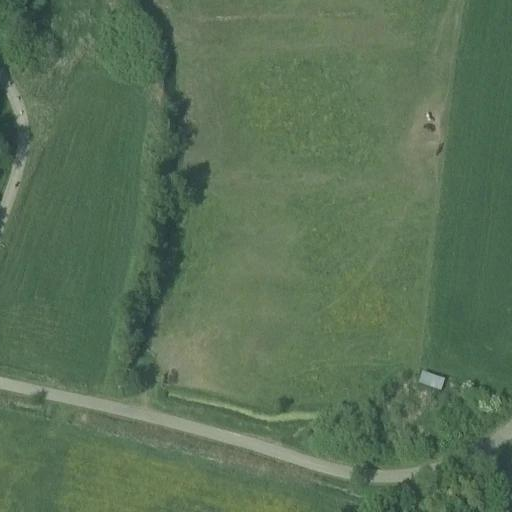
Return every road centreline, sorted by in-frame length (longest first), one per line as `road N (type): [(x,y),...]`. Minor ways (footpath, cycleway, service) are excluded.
road 1 (track): [(0,383),(341,476),(391,480),(439,471),(511,429)]
road 2 (track): [(0,79),(24,127),(0,216)]
